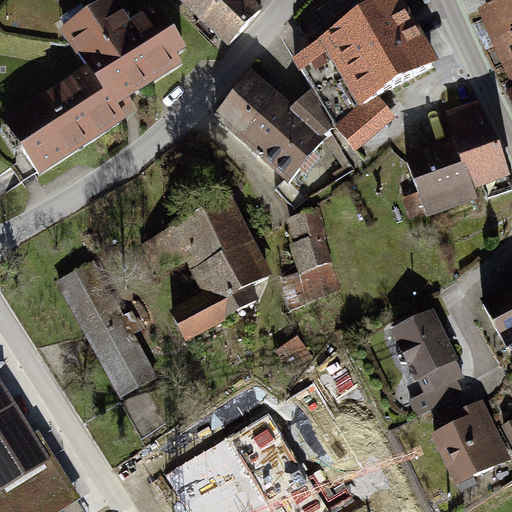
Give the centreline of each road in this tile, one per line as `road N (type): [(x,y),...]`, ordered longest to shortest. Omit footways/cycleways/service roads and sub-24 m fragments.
road 1 (tertiary): [(0,241),(135,160),(290,0)]
road 2 (unclassified): [(0,308),(126,511)]
road 3 (residential): [(447,0),(511,137)]
